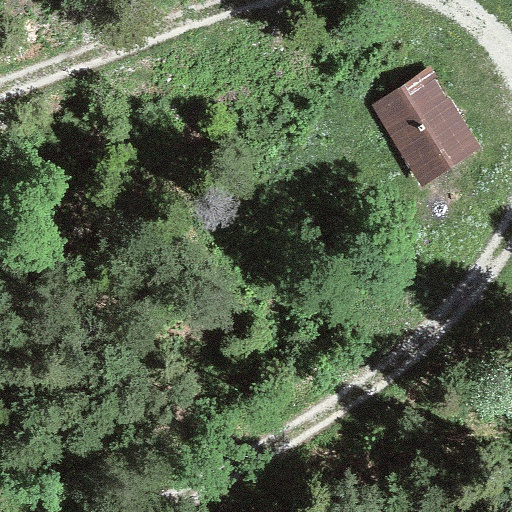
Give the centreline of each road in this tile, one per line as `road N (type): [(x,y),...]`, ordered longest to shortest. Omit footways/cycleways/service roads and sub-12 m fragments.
road 1 (track): [(152,511),(346,401),(417,348),(511,233)]
road 2 (track): [(255,0),(0,97)]
